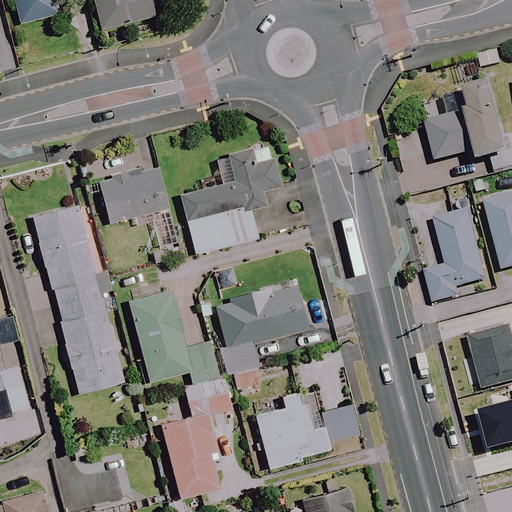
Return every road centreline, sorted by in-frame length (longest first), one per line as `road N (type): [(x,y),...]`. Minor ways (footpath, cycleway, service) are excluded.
road 1 (tertiary): [(431,511),(316,87)]
road 2 (tertiary): [(251,63),(0,125)]
road 3 (tertiary): [(482,0),(334,43)]
